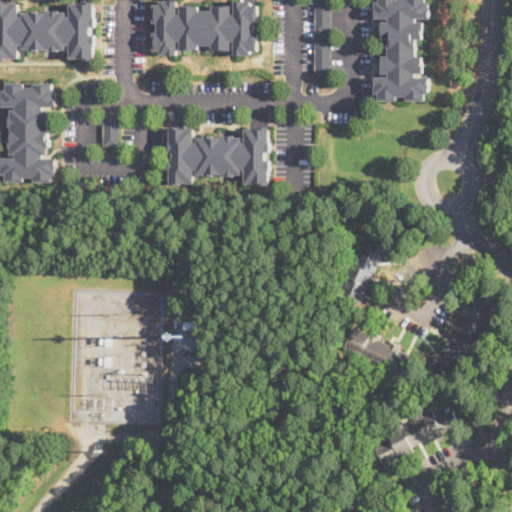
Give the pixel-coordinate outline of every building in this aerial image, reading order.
[(427,0),(427,2),(430,3),(430,18),(417,18),(417,23),(424,23),(424,39),(417,39),(417,56),(424,56),(424,73),(416,73),(416,77),(431,77),(431,93),(426,93),(426,100),(408,100),(408,97),(399,97),(399,100),(381,100),(381,93),(377,93),(377,77),(390,77),(390,73),(383,73),(383,56),(390,56),(390,40),(384,40),(384,23),(391,23),(391,19),(377,18),(377,2),(381,2),(381,0),(427,0)] [(253,1),(253,5),(260,5),(260,23),(255,23),(255,33),(260,33),(260,51),(252,51),(252,55),(236,55),(236,42),(233,42),(233,50),(214,51),(214,45),(200,45),(200,50),(182,51),(182,41),(179,41),(179,55),(169,55),(169,54),(162,54),(162,51),(155,51),(155,33),(159,33),(159,23),(155,23),(155,5),(162,5),(162,1),(179,1),(179,14),(182,14),(182,6),(201,6),(201,11),(214,11),(214,6),(233,6),(233,14),(236,14),(236,1),(253,1)] [(331,33),(316,33),(316,1),(331,1),(331,33)] [(0,2),(7,2),(7,3),(21,3),(21,18),(24,18),(24,13),(31,12),(31,10),(40,10),(40,13),(53,13),(53,10),(61,10),(61,12),(68,12),(68,18),(72,17),(72,4),(86,4),(86,2),(96,2),(96,17),(97,17),(97,28),(92,28),(93,35),(97,35),(97,46),(96,46),(96,61),(85,61),(85,58),(72,58),(72,45),(68,45),(68,50),(61,50),(61,52),(52,52),(52,50),(40,50),(41,51),(31,51),(32,49),(24,49),(24,44),(20,44),(20,58),(7,57),(7,60),(0,59),(0,35),(1,27),(0,27),(0,2)] [(332,75),(316,75),(315,42),(332,42),(332,75)] [(26,83),(26,87),(36,87),(36,83),(55,83),(55,90),(59,90),(59,107),(45,108),(45,110),(49,110),(50,118),(51,118),(52,126),(49,126),(49,139),(52,139),(52,148),(49,148),(49,155),(44,155),(44,159),(58,159),(58,175),(55,175),(55,182),(36,183),(36,177),(26,177),(26,182),(8,182),(8,174),(4,174),(4,158),(17,158),(17,155),(12,155),(12,147),(11,147),(10,139),(13,139),(13,126),(10,126),(10,118),(13,118),(13,110),(18,110),(18,107),(4,107),(4,90),(8,90),(8,83),(26,83)] [(122,146),(104,146),(104,116),(122,116),(122,146)] [(270,127),(271,143),(272,143),(272,153),(268,153),(268,160),(272,160),(271,185),(260,185),(260,184),(247,184),(247,170),(244,170),(244,175),(236,175),(236,177),(227,178),(227,175),(216,175),(216,177),(207,177),(207,175),(199,175),(199,170),(196,170),(196,183),(180,183),(180,186),(172,186),(172,170),(171,170),(171,160),(175,160),(175,152),(171,152),(171,142),(172,142),(172,127),(181,127),(181,129),(196,129),(196,143),(199,143),(199,137),(206,137),(206,135),(214,135),(214,137),(228,137),(228,135),(236,135),(236,137),(243,137),(243,143),(247,143),(247,128),(261,128),(261,127),(270,127)] [(396,241),(392,249),(388,248),(376,273),(375,273),(372,277),(376,279),(371,288),(369,287),(362,303),(341,293),(347,281),(344,280),(350,266),(347,264),(349,261),(351,262),(353,257),(356,259),(362,246),(366,248),(368,244),(369,244),(370,242),(373,243),(378,232),(396,241)] [(494,302),(487,313),(489,315),(487,319),(492,323),(476,346),(479,348),(476,352),(477,352),(474,357),(471,355),(466,364),(462,361),(460,365),(457,363),(449,375),(433,363),(438,356),(441,358),(445,351),(441,348),(447,340),(451,342),(464,323),(462,322),(466,317),(463,315),(469,306),(472,308),(476,302),(473,299),(478,291),(494,302)] [(187,321),(187,329),(206,329),(206,322),(187,321)] [(371,335),(373,332),(381,336),(380,339),(391,345),(392,342),(401,346),(399,349),(415,357),(405,378),(393,372),(391,376),(388,374),(389,371),(378,366),(377,370),(369,366),(371,362),(361,357),(359,360),(354,357),(356,354),(345,349),(356,327),(371,335)] [(453,410),(461,428),(453,432),(451,428),(442,432),(444,436),(436,440),(434,437),(412,447),(414,450),(409,452),(410,455),(400,459),(399,456),(391,459),(393,463),(384,467),(376,448),(389,443),(387,439),(390,438),(388,433),(399,428),(398,425),(401,424),(402,425),(414,420),(413,417),(418,415),(417,414),(421,412),(423,415),(432,410),(434,414),(439,412),(441,416),(453,410)] [(374,511),(352,511),(349,508),(364,494),(371,502),(368,505),(374,511)]
